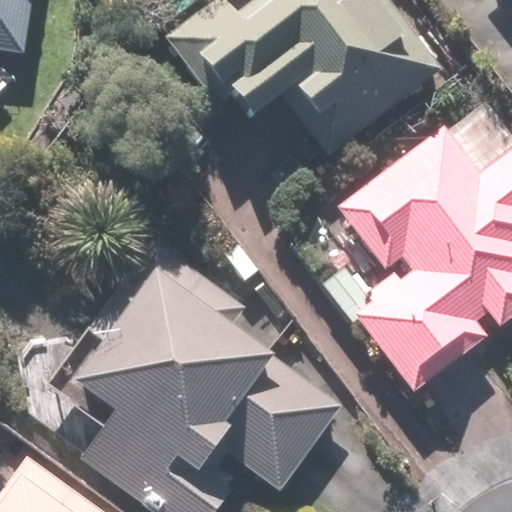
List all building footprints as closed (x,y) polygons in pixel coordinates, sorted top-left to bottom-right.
[(0,0),(0,58),(16,61),(22,0),(0,0)] [(156,45),(209,118),(218,112),(234,133),(282,98),(324,156),(434,76),(378,0),(267,0),(230,27),(213,3),(156,45)] [(511,151),(474,180),(439,133),(330,215),(365,262),(322,294),(402,401),(511,318),(511,151)] [(142,246),(54,379),(106,414),(75,462),(151,511),(205,511),(233,471),(275,499),(335,409),(222,335),(239,309),(142,246)] [(89,511),(21,462),(0,490),(0,511),(89,511)]
